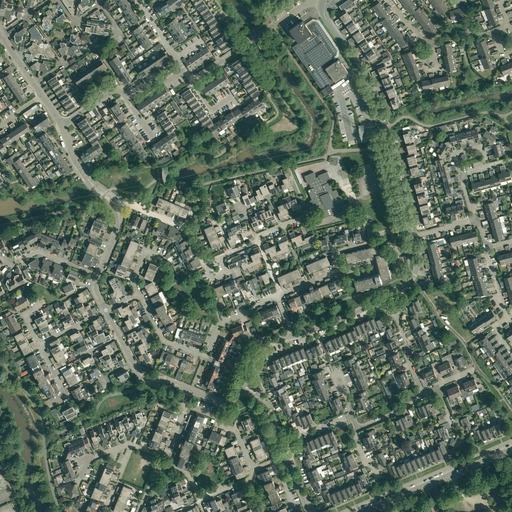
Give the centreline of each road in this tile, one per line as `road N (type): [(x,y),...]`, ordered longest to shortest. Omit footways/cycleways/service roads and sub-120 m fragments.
road 1 (unclassified): [(409,227),(372,92),(324,17)]
road 2 (tertiary): [(364,511),(511,449)]
